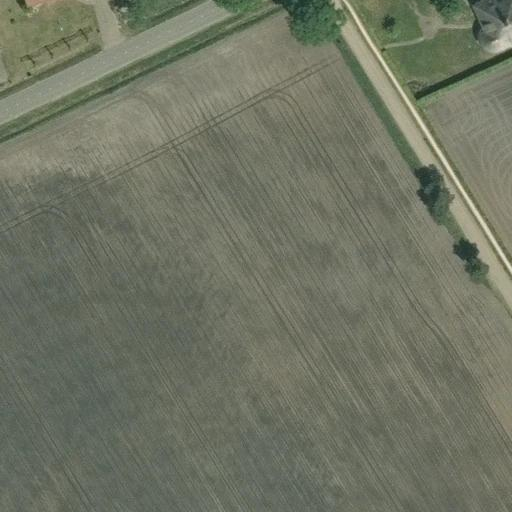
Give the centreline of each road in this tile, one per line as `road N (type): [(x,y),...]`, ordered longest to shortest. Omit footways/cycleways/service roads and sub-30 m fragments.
road 1 (track): [(511,298),(333,0)]
road 2 (tertiary): [(0,113),(235,0)]
